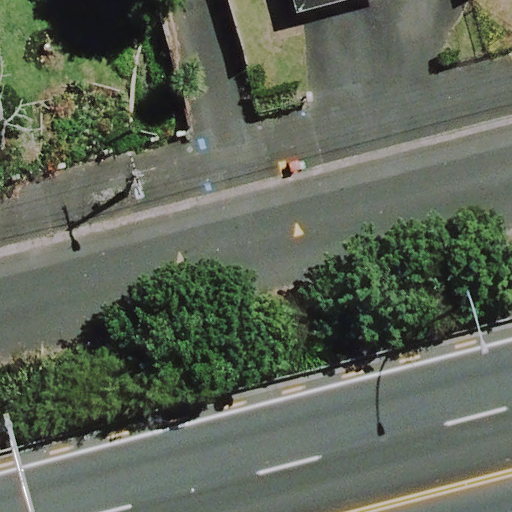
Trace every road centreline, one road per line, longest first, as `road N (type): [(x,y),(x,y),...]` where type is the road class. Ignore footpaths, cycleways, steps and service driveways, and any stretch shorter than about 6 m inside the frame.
road 1 (residential): [(511,174),(0,304)]
road 2 (trunk): [(338,511),(511,466)]
